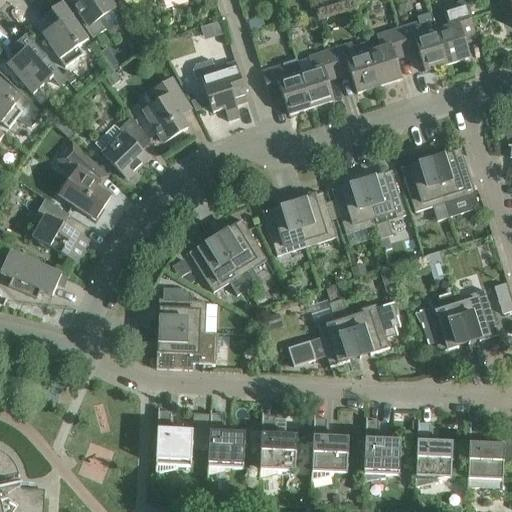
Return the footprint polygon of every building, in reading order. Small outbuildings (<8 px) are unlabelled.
[(70,0),(86,23),(83,25),(93,39),(106,30),(99,20),(114,9),(112,6),(117,3),(115,0),(70,0)] [(331,0),(319,0),(318,0),(322,13),(334,9),(331,0)] [(51,28),(42,35),(52,49),(50,50),(53,53),(54,53),(65,68),(83,56),(78,48),(88,40),(62,3),(43,16),(51,28)] [(449,28),(436,32),(447,66),(469,59),(465,46),(477,42),(473,31),(470,21),(466,8),(444,15),(449,28)] [(418,23),(398,29),(405,52),(417,49),(419,55),(425,73),(447,66),(436,32),(430,13),(416,18),(418,23)] [(273,27),(274,29),(283,26),(280,16),(278,17),(276,19),(274,22),(274,23),(273,25),(273,27)] [(250,35),(266,30),(262,18),(246,24),(250,35)] [(380,50),(368,54),(379,88),(401,81),(393,56),(405,52),(398,29),(376,36),(380,50)] [(17,57),(7,66),(33,96),(52,79),(59,88),(67,82),(26,35),(17,43),(18,45),(11,51),(17,57)] [(351,44),(330,51),(337,74),(349,71),(356,95),(379,88),(368,54),(365,44),(353,48),(351,44)] [(308,59),(296,63),(300,75),(311,109),(333,102),(327,83),(326,78),(337,74),(330,51),(308,58),(308,59)] [(197,65),(193,72),(195,81),(201,79),(212,114),(224,110),(228,122),(240,119),(236,106),(248,102),(235,63),(214,69),(212,61),(197,65)] [(283,66),(262,73),(269,96),(281,92),(282,97),(289,116),(311,109),(300,75),(296,63),(296,61),(283,65),(283,66)] [(105,77),(110,85),(111,87),(120,83),(120,79),(115,71),(105,77)] [(69,72),(62,76),(70,85),(75,81),(69,72)] [(0,123),(8,130),(17,119),(32,128),(43,117),(22,97),(0,79),(0,123)] [(160,101),(143,112),(163,144),(187,129),(180,117),(190,111),(186,103),(171,79),(153,90),(160,101)] [(62,114),(53,124),(69,139),(78,129),(62,114)] [(123,135),(102,155),(127,180),(148,160),(139,150),(148,140),(131,118),(118,130),(123,135)] [(72,143),(56,160),(73,177),(59,198),(95,221),(111,197),(100,190),(108,177),(72,143)] [(460,150),(430,160),(449,219),(479,209),(460,150)] [(449,219),(430,160),(400,169),(415,214),(432,208),(437,223),(449,219)] [(361,181),(375,226),(380,241),(389,238),(392,237),(388,222),(405,217),(391,172),(361,181)] [(346,236),(375,226),(361,181),(331,191),(346,236)] [(12,183),(8,189),(13,193),(17,187),(12,183)] [(322,194),(292,203),(306,248),(336,239),(322,194)] [(40,225),(32,239),(76,264),(89,241),(63,227),(69,216),(45,200),(33,221),(40,225)] [(277,258),(306,248),(292,203),(262,213),(277,258)] [(242,221),(215,237),(240,277),(248,290),(250,293),(262,285),(252,269),(266,261),(242,221)] [(237,297),(248,290),(240,277),(215,237),(188,254),(213,294),(229,284),(237,297)] [(389,238),(380,241),(382,248),(391,245),(389,238)] [(9,253),(0,273),(0,274),(12,280),(8,288),(36,300),(40,292),(52,297),(57,285),(64,288),(68,278),(9,253)] [(439,254),(427,258),(435,284),(447,280),(444,268),(440,257),(439,254)] [(352,268),(355,278),(367,274),(364,265),(352,268)] [(336,287),(326,290),(330,304),(339,301),(336,287)] [(158,300),(157,332),(204,334),(205,305),(205,303),(189,302),(190,293),(185,293),(185,290),(163,289),(163,301),(158,300)] [(484,291),(455,301),(469,345),(498,336),(484,291)] [(440,305),(419,312),(419,313),(421,313),(424,324),(421,325),(428,346),(429,346),(428,345),(435,343),(439,355),(469,345),(455,301),(452,293),(438,298),(440,305)] [(511,304),(509,296),(498,300),(503,315),(511,312),(511,304)] [(330,369),(360,360),(341,300),(339,301),(330,304),(328,304),(333,319),(316,324),(320,339),(287,349),(293,368),(326,358),(330,369)] [(341,300),(360,360),(390,350),(386,339),(396,336),(396,337),(398,336),(395,329),(399,328),(400,329),(401,329),(394,306),(395,305),(395,304),(377,310),(375,305),(346,315),(341,300)] [(191,371),(191,364),(214,365),(215,334),(204,334),(157,332),(156,370),(191,371)] [(159,410),(158,410),(155,477),(156,477),(156,474),(173,470),(177,470),(177,467),(190,468),(191,450),(207,451),(208,436),(192,435),(192,432),(170,431),(170,413),(159,412),(159,410)] [(211,412),(210,412),(206,479),(208,479),(208,476),(225,473),(229,473),(229,470),(243,470),(244,434),(221,433),(222,415),(211,414),(211,412)] [(263,415),(262,415),(259,482),(260,482),(260,478),(277,475),(281,475),(281,472),(295,473),(296,437),(273,436),(274,418),(263,417),(263,415)] [(315,417),(314,417),(311,484),(312,484),(312,481),(329,477),(333,478),(333,474),(347,475),(348,439),(325,438),(326,420),(315,420),(315,417)] [(367,419),(366,419),(362,487),(364,487),(364,483),(381,480),(385,480),(385,477),(399,477),(400,442),(377,441),(378,422),(367,422),(367,419)] [(417,422),(414,489),(416,489),(419,489),(437,485),(437,479),(451,480),(452,444),(429,443),(430,425),(419,424),(419,422),(417,422)] [(470,424),(466,491),(468,491),(468,489),(502,491),(502,482),(503,464),(504,447),(481,446),(482,427),(471,427),(471,424),(470,424)] [(251,438),(250,449),(260,450),(260,439),(251,438)] [(0,511),(42,511),(44,498),(39,498),(22,497),(21,489),(19,479),(18,473),(16,468),(13,462),(9,458),(5,454),(0,451),(0,511)]
